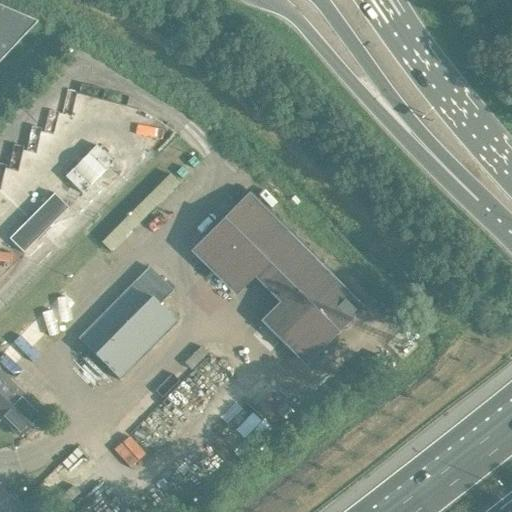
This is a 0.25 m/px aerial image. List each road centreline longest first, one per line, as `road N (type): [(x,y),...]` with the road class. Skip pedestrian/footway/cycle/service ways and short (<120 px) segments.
road 1 (primary): [(259,0),(290,13),(477,201)]
road 2 (primary): [(318,0),(477,201)]
road 3 (primary): [(511,178),(388,24)]
road 4 (motorway): [(511,427),(403,511)]
